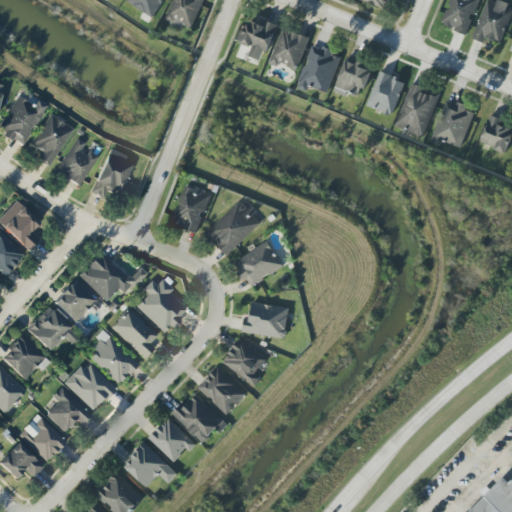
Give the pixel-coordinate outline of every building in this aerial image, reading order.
[(153,18),(164,0),(128,0),(127,2),(153,18)] [(193,29),(204,0),(174,0),(165,23),(182,29),(184,26),(193,29)] [(361,0),(386,9),(389,0),(361,0)] [(479,0),(451,0),(442,24),(467,34),(479,0)] [(486,0),(472,39),(485,44),(487,38),(501,44),(511,13),(511,7),(492,0),(486,0)] [(250,21),(240,44),(252,49),(249,56),(263,62),(278,25),(265,21),(263,26),(250,21)] [(297,71),(310,38),(283,28),(269,64),(278,68),(279,64),(297,71)] [(341,56),(312,45),(297,88),(308,92),(309,87),(328,94),(341,56)] [(334,93),(346,97),(347,92),(362,97),(371,70),(346,60),(334,93)] [(405,83),(381,72),(366,105),(391,116),(405,83)] [(394,128),(424,138),(438,97),(423,92),(424,88),(410,83),(394,128)] [(33,106),(17,96),(0,123),(0,132),(21,146),(46,107),(36,100),(33,106)] [(473,113),(466,111),(467,107),(445,100),(431,143),(440,146),(441,142),(462,148),(473,113)] [(48,167),(72,129),(49,114),(29,145),(41,152),(37,160),(48,167)] [(499,119),(491,115),(479,142),(505,154),(511,138),(511,130),(497,124),(499,119)] [(96,158),(81,149),(84,143),(76,138),(55,172),(79,186),(96,158)] [(90,193),(104,199),(107,191),(119,196),(132,165),(124,162),(126,156),(108,149),(90,193)] [(172,225),(196,233),(204,211),(207,212),(212,195),(185,186),(172,225)] [(29,232),(38,223),(15,201),(0,216),(0,224),(27,251),(37,240),(29,232)] [(261,224),(240,202),(205,234),(226,256),(261,224)] [(0,272),(4,275),(23,254),(0,233),(0,272)] [(284,268),(268,242),(234,262),(249,289),(284,268)] [(106,302),(118,289),(124,295),(144,273),(138,267),(127,278),(99,252),(77,275),(106,302)] [(185,311),(168,295),(172,290),(161,279),(155,285),(150,281),(142,290),(147,294),(135,307),(165,334),(185,311)] [(96,300),(74,280),(53,303),(75,323),(96,300)] [(289,308),(252,304),(251,319),(245,318),(243,334),(286,338),(289,308)] [(48,351),(62,336),(71,344),(78,337),(48,308),(26,330),(48,351)] [(142,356),(159,337),(127,308),(110,327),(142,356)] [(89,357),(117,385),(137,365),(103,331),(89,345),(95,351),(89,357)] [(40,370),(48,363),(23,336),(0,357),(22,380),(37,366),(40,370)] [(261,379),(256,377),(267,359),(237,341),(223,365),(257,386),(261,379)] [(64,384),(92,411),(114,388),(85,362),(64,384)] [(246,395),(217,368),(199,388),(228,415),(246,395)] [(75,420),(81,426),(90,415),(60,387),(51,397),(57,402),(45,415),(64,433),(75,420)] [(172,414),(204,444),(217,430),(220,433),(228,425),(197,395),(184,408),(181,405),(172,414)] [(17,433),(44,462),(64,444),(38,414),(17,433)] [(194,443),(168,419),(149,439),(176,463),(194,443)] [(42,467),(17,443),(0,460),(0,465),(14,479),(23,469),(32,478),(42,467)] [(147,488),(160,475),(169,484),(178,474),(146,444),(125,466),(147,488)] [(96,496),(113,511),(131,511),(144,499),(117,473),(96,496)] [(471,511),(505,477),(511,484),(511,511),(471,511)]
